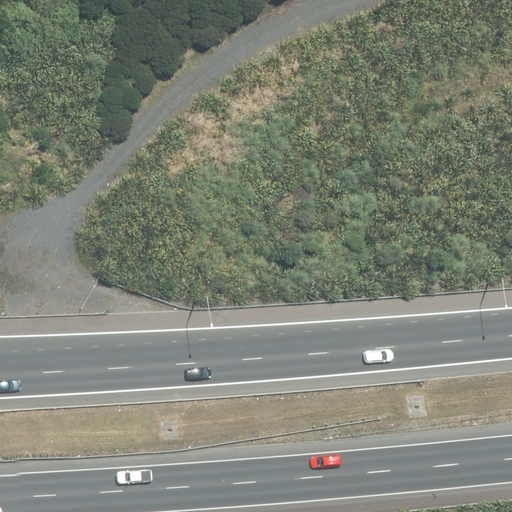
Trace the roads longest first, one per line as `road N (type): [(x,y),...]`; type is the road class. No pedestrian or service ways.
road 1 (track): [(211,361),(210,323),(130,314),(9,261),(14,240),(254,33),(360,0)]
road 2 (motorway): [(511,461),(0,500)]
road 3 (motorway): [(0,373),(511,336)]
